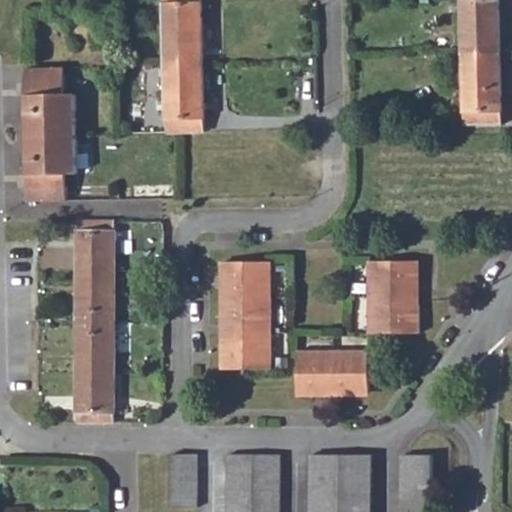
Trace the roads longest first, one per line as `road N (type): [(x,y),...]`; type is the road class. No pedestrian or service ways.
road 1 (residential): [(180,440),(184,246),(217,225),(313,223),(338,198),(330,0)]
road 2 (residential): [(180,440),(381,440),(423,410)]
road 3 (residential): [(130,445),(17,439),(0,412)]
road 4 (residential): [(480,471),(493,411),(483,343)]
